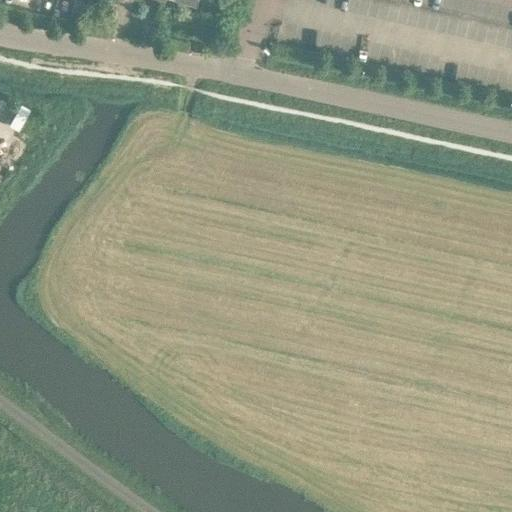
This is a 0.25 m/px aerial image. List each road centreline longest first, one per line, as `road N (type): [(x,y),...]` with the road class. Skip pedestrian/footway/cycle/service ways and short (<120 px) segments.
road 1 (unclassified): [(511,131),(240,74)]
road 2 (unclassified): [(240,74),(0,32)]
